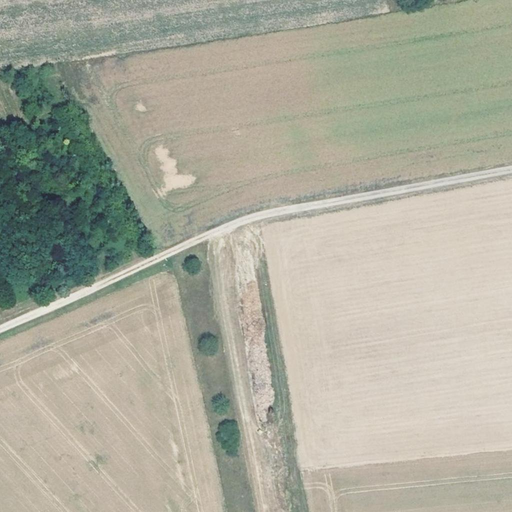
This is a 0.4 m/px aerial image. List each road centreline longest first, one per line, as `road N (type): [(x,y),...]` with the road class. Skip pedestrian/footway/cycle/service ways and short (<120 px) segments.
road 1 (track): [(511,170),(258,215),(0,329)]
road 2 (track): [(251,218),(299,511)]
